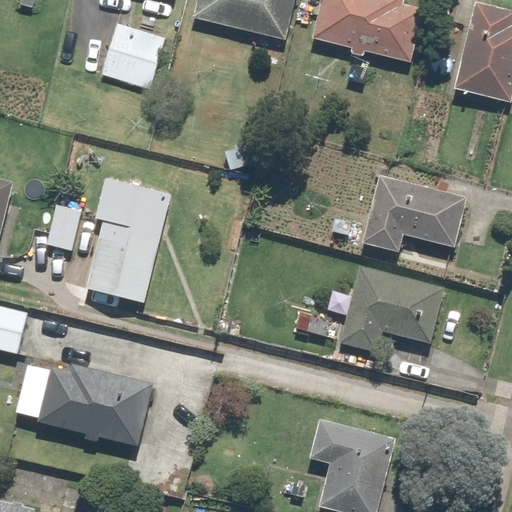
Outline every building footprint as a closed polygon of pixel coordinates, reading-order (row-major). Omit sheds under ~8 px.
[(194,0),(190,21),(286,42),(295,0),(194,0)] [(317,0),(309,42),(409,64),(420,13),(403,10),(405,0),(317,0)] [(511,28),(511,29),(511,28),(511,15),(469,8),(453,95),(511,105),(511,28)] [(166,38),(115,24),(101,76),(151,90),(166,38)] [(374,68),(352,61),(344,86),(366,93),(374,68)] [(359,248),(397,258),(402,237),(453,250),(465,200),(377,179),(359,248)] [(102,181),(93,221),(101,223),(84,296),(145,309),(170,196),(102,181)] [(0,243),(14,185),(0,182),(0,243)] [(83,208),(57,203),(47,250),(74,256),(83,208)] [(358,218),(334,212),(328,236),(351,242),(358,218)] [(339,347),(376,355),(381,335),(434,347),(447,290),(358,269),(339,347)] [(28,314),(0,307),(0,354),(18,358),(28,314)] [(339,317),(312,312),(307,337),(334,342),(339,317)] [(40,372),(25,368),(13,419),(138,448),(152,387),(42,362),(40,372)] [(317,422),(308,458),(328,463),(318,509),(329,511),(376,511),(393,440),(317,422)] [(103,494),(97,511),(161,511),(162,509),(103,494)]
